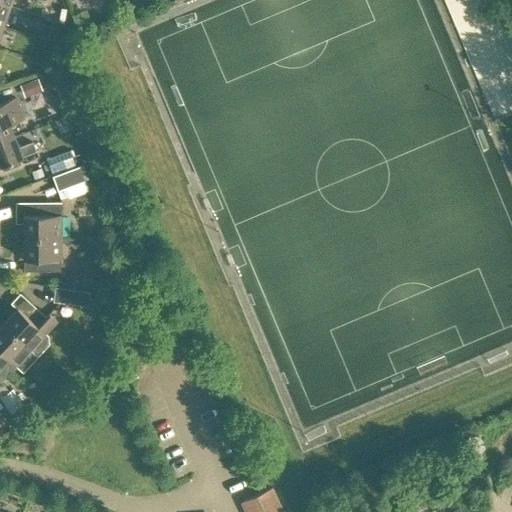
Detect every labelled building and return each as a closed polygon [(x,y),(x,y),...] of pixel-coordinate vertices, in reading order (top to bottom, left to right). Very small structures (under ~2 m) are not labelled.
[(0,24),(3,25),(10,5),(0,1),(0,24)] [(20,83),(24,97),(43,91),(38,77),(20,83)] [(0,102),(0,140),(14,135),(9,124),(23,119),(15,97),(0,102)] [(14,135),(0,140),(0,164),(36,151),(32,141),(18,147),(14,135)] [(46,157),(52,174),(75,165),(70,150),(49,158),(49,156),(46,157)] [(80,164),(54,174),(59,188),(86,179),(80,164)] [(15,202),(15,224),(23,224),(23,236),(60,236),(60,214),(60,201),(51,201),(15,202)] [(23,258),(23,271),(48,271),(60,271),(59,258),(61,258),(60,236),(23,236),(23,258)] [(66,287),(85,290),(86,274),(68,272),(66,287)] [(85,290),(66,287),(56,286),(54,300),(89,305),(90,290),(85,290)] [(112,296),(123,320),(140,312),(129,288),(112,296)] [(48,343),(48,335),(45,333),(56,320),(49,313),(45,316),(19,293),(10,303),(16,308),(2,324),(30,349),(37,355),(48,343)] [(30,349),(2,324),(0,325),(0,368),(8,359),(22,372),(37,355),(30,349)] [(13,388),(0,397),(11,413),(25,405),(13,388)] [(248,511),(282,511),(272,484),(242,494),(248,511)]
